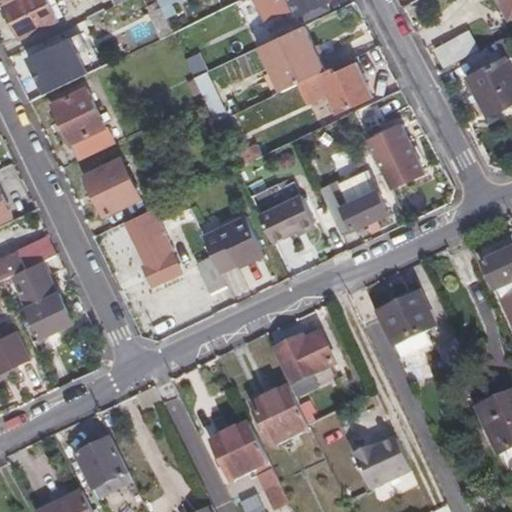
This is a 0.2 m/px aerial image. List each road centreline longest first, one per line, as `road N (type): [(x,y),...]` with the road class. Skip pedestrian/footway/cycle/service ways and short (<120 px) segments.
road 1 (residential): [(134,374),(484,204)]
road 2 (residential): [(0,91),(134,374)]
road 3 (residential): [(484,204),(378,0)]
road 4 (unknown): [(160,361),(229,511)]
road 5 (residential): [(0,438),(134,374)]
